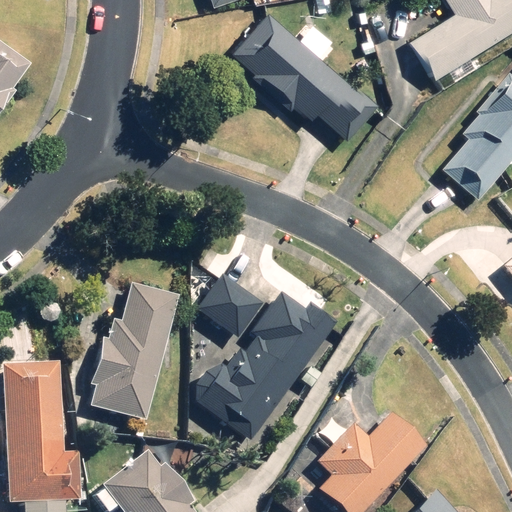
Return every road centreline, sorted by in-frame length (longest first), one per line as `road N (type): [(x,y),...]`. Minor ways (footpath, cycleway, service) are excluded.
road 1 (residential): [(85,133),(323,229),(411,290),(464,344),(511,431)]
road 2 (residential): [(85,133),(51,197),(0,245)]
road 3 (residential): [(112,0),(111,64),(85,133)]
